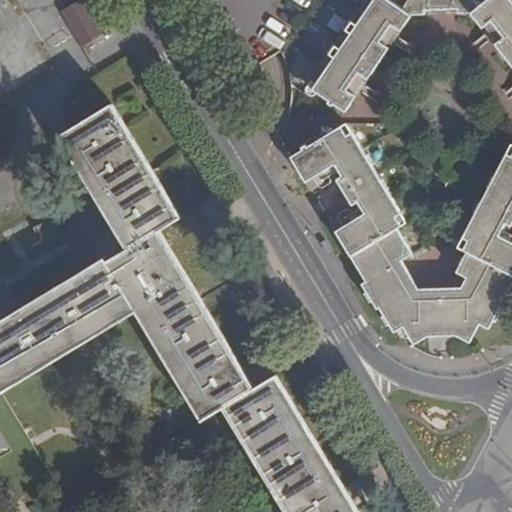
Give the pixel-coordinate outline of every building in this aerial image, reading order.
[(90,0),(78,0),(62,10),(85,48),(110,33),(90,0)] [(386,55),(382,52),(400,26),(404,28),(412,17),(424,16),(424,12),(458,10),(457,14),(470,14),(478,24),(481,22),(501,46),(498,50),(511,68),(511,0),(392,0),(391,3),(386,0),(369,0),(307,86),(345,113),(353,102),(350,100),(369,74),(372,75),(386,55)] [(63,137),(83,170),(131,142),(135,140),(136,140),(116,105),(63,137)] [(362,284),(378,310),(380,309),(394,334),(404,328),(414,345),(427,337),(455,335),(471,343),(480,325),(490,330),(511,286),(511,242),(500,236),(506,225),(511,228),(511,225),(511,155),(507,153),(463,237),(468,240),(462,250),(466,252),(455,272),(466,278),(461,287),(419,291),(401,261),(413,254),(397,228),(402,225),(397,217),(402,214),(352,133),(347,136),(342,126),(291,158),(311,192),(320,187),(315,177),(335,165),(342,176),(337,180),(353,206),(357,203),(364,213),(344,226),(339,218),(331,223),(366,282),(362,284)] [(0,507),(53,475),(4,393),(139,312),(201,418),(225,404),(287,511),(366,511),(283,369),(259,382),(209,297),(233,282),(215,251),(219,248),(197,211),(182,219),(136,140),(135,140),(131,142),(83,170),(131,251),(110,263),(108,259),(0,324),(0,507)]
